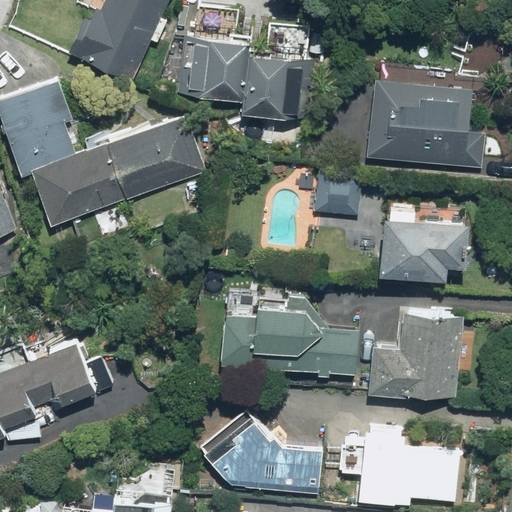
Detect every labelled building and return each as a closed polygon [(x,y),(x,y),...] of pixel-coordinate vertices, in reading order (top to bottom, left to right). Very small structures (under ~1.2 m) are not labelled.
[(74,39),(139,69),(157,31),(162,33),(172,11),(167,8),(170,0),(101,0),(97,10),(89,6),(74,39)] [(306,112),(312,48),(312,42),(260,37),(261,26),(202,20),(198,59),(185,58),(182,87),(248,93),(247,107),(306,112)] [(476,122),(482,75),(384,63),(374,146),(486,160),(490,124),(476,122)] [(40,156),(80,143),(70,112),(81,109),(67,67),(2,88),(28,165),(41,161),(40,156)] [(212,165),(193,106),(80,143),(40,156),(41,161),(59,215),(212,165)] [(0,224),(20,217),(0,165),(0,224)] [(367,167),(322,165),(320,207),(365,209),(367,167)] [(397,189),(396,198),(390,260),(454,267),(456,253),(474,255),(479,208),(423,202),(424,192),(397,189)] [(332,316),(314,296),(236,285),(227,350),(322,363),(321,368),(334,370),(335,364),(360,368),(366,321),(332,316)] [(468,305),(403,300),(400,335),(380,333),(376,385),(461,392),(468,305)] [(9,434),(47,430),(41,399),(67,389),(69,393),(118,374),(99,327),(0,365),(0,429),(8,426),(9,434)] [(255,398),(206,438),(235,480),(327,486),(330,438),(286,435),(255,398)] [(371,417),(364,492),(415,497),(416,489),(460,494),(467,439),(414,432),(415,421),(371,417)] [(175,511),(177,486),(99,481),(98,500),(40,497),(17,511),(16,511),(175,511)]
